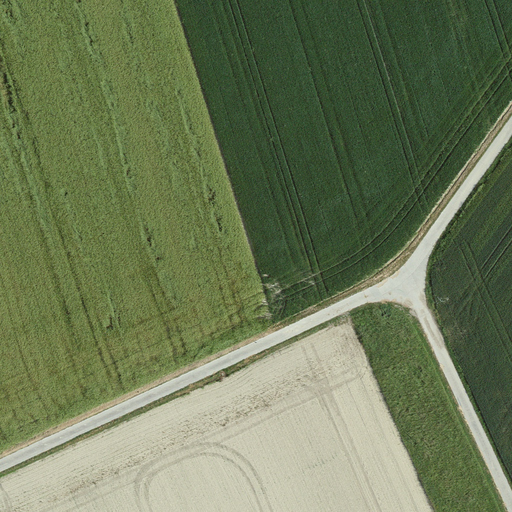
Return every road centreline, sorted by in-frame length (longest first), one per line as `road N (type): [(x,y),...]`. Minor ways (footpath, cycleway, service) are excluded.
road 1 (track): [(0,469),(409,274),(511,131)]
road 2 (track): [(511,499),(409,274)]
